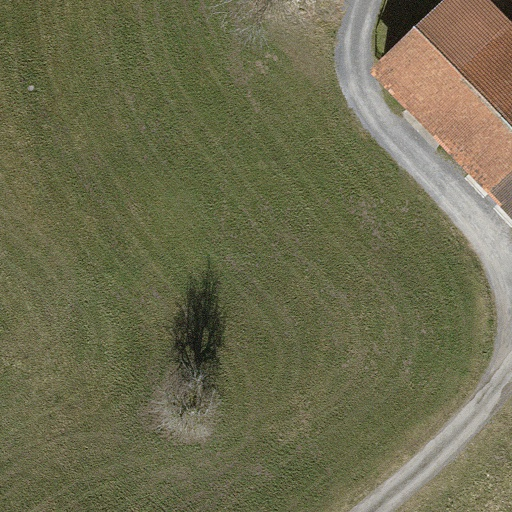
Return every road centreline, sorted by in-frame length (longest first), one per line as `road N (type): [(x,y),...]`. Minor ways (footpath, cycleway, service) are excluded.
road 1 (track): [(369,0),(356,46),(363,92),(392,137),(472,222),(511,288)]
road 2 (track): [(379,511),(483,411),(511,371)]
